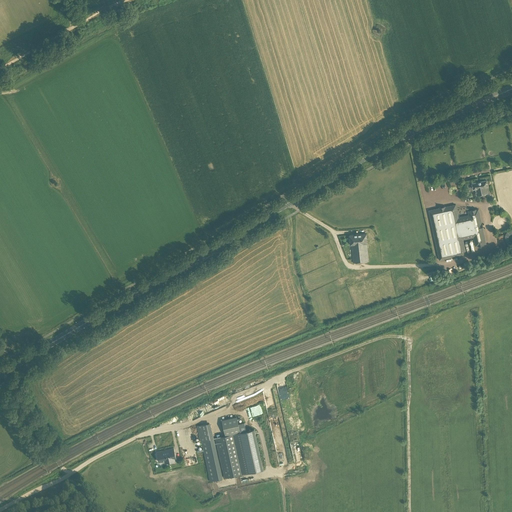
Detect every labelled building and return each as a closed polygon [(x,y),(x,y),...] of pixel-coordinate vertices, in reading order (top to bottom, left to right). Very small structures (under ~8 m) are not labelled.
[(477,196),(487,194),(486,186),(487,186),(488,186),(487,180),(472,183),(473,189),(474,189),(475,189),(477,196)] [(463,239),(473,237),(475,246),(478,246),(483,245),(486,244),(483,229),(482,224),(478,209),(476,210),(475,209),(471,210),(471,211),(468,211),(469,215),(458,217),(455,205),(445,207),(445,206),(439,207),(439,208),(429,210),(439,260),(466,254),(463,239)] [(351,244),(353,263),(369,261),(367,243),(366,233),(349,235),(350,244),(351,244)] [(497,246),(505,244),(503,234),(495,236),(497,246)] [(226,436),(215,438),(224,478),(263,469),(254,429),(240,432),(237,417),(222,420),(226,436)] [(219,479),(207,424),(197,426),(200,442),(201,441),(210,481),(219,479)] [(176,458),(173,448),(166,450),(169,462),(172,461),(171,459),(174,458),(176,458)] [(169,462),(166,450),(157,452),(159,462),(165,460),(168,460),(168,462),(169,462)]
